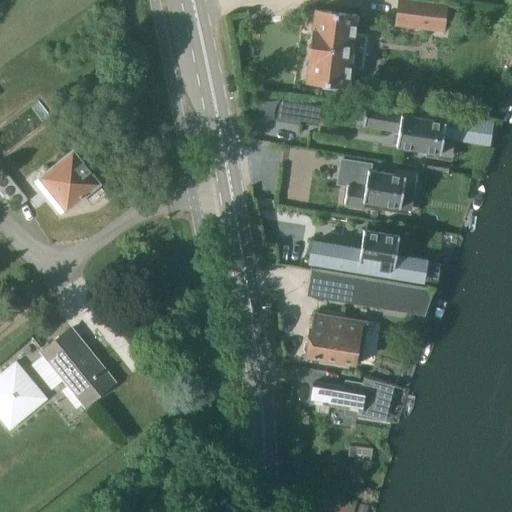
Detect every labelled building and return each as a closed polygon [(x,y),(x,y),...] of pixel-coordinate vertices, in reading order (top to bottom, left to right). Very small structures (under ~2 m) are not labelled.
[(447,2),(432,0),(397,0),(394,25),(443,30),(447,2)] [(308,81),(356,87),(364,34),(354,33),(357,15),(317,10),(308,81)] [(404,111),(369,105),(366,124),(403,131),(401,148),(442,155),(447,122),(403,114),(404,111)] [(40,176),(67,209),(85,195),(93,205),(107,194),(99,184),(99,183),(73,150),(40,176)] [(372,163),(340,157),(336,183),(348,186),(345,205),(346,205),(364,208),(365,208),(365,211),(409,218),(417,170),(395,166),(395,173),(371,169),(372,163)] [(0,185),(0,190),(15,209),(28,199),(10,177),(0,185)] [(312,239),(308,263),(424,283),(427,259),(398,254),(400,236),(364,230),(362,247),(312,239)] [(311,270),(306,296),(424,315),(433,291),(311,270)] [(367,319),(314,312),(312,329),(311,329),(310,339),(305,343),(305,349),(308,353),(308,355),(361,362),(367,319)] [(42,350),(85,405),(113,382),(70,328),(42,350)] [(315,382),(312,402),(363,411),(365,413),(369,414),(372,415),(375,414),(379,412),(380,411),(382,408),(383,406),(386,402),(389,398),(390,395),(391,391),(391,386),(400,388),(401,387),(366,377),(365,378),(367,379),(366,383),(346,380),(346,381),(348,381),(347,387),(315,382)] [(314,511),(315,496),(292,496),(291,511),(314,511)]
